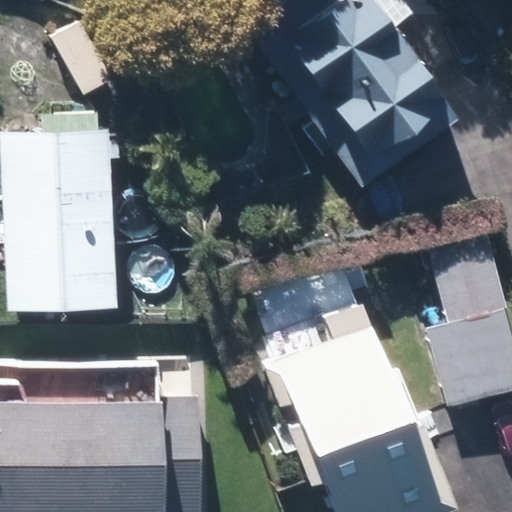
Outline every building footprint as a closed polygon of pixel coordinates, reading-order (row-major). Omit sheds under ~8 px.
[(205,0),(343,179),(435,106),(353,0),(205,0)] [(6,133),(16,308),(129,301),(119,126),(6,133)] [(420,313),(445,398),(511,377),(511,348),(475,224),(419,241),(438,307),(420,313)] [(411,511),(429,504),(337,304),(302,320),(311,341),(250,368),(315,511),(411,511)] [(0,511),(97,510),(96,398),(0,398),(0,511)]
